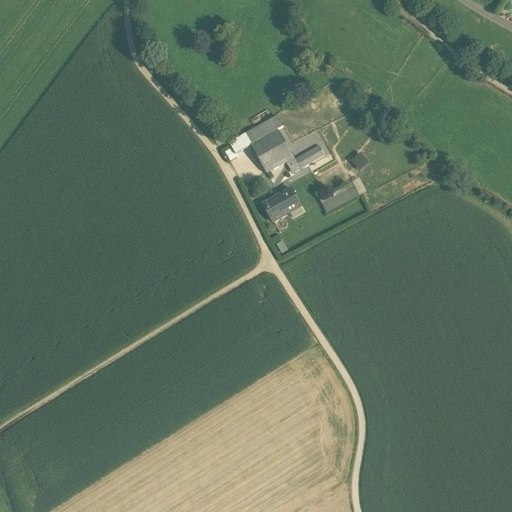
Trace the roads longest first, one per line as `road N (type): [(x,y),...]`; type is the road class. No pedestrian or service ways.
road 1 (track): [(0,442),(277,270)]
road 2 (track): [(265,242),(365,403),(371,428),(361,511)]
road 3 (track): [(511,91),(398,0)]
